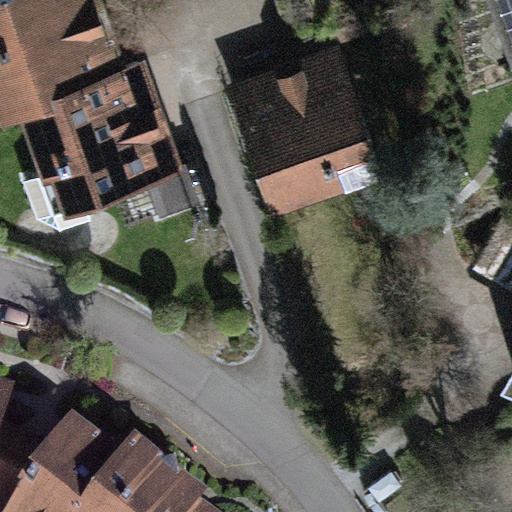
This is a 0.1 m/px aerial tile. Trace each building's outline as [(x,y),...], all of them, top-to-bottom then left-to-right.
[(24,101),(124,68),(101,0),(0,0),(0,93),(4,107),(24,101)] [(511,0),(495,0),(511,49),(511,0)] [(347,43),(235,79),(276,204),(388,168),(347,43)] [(59,207),(184,167),(149,60),(124,68),(24,101),(59,207)] [(511,356),(502,372),(511,377),(511,356)] [(0,436),(10,398),(0,395),(0,436)] [(95,511),(129,463),(75,426),(15,511),(95,511)] [(199,511),(208,500),(137,451),(129,463),(95,511),(199,511)]
